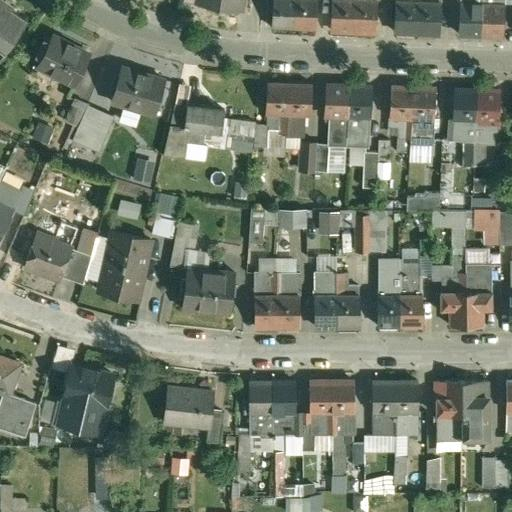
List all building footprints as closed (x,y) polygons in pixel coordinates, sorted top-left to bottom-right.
[(0,0),(0,57),(28,15),(4,0),(0,0)] [(295,0),(273,0),(273,21),(294,22),(295,0)] [(317,0),(295,0),(294,22),(316,23),(317,0)] [(333,0),(332,24),(354,25),(355,0),(333,0)] [(355,0),(354,25),(376,25),(377,0),(355,0)] [(397,0),(396,26),(418,27),(419,0),(397,0)] [(419,0),(418,27),(440,28),(440,27),(441,0),(419,0)] [(460,0),(459,28),(481,29),(483,0),(460,0)] [(505,0),(483,0),(481,29),(504,30),(505,0)] [(90,48),(53,29),(38,60),(75,79),(90,48)] [(167,74),(123,61),(112,95),(156,109),(167,74)] [(291,77),(269,77),(267,107),(268,108),(289,108),(291,77)] [(313,78),(291,77),(289,108),(304,109),(311,109),(313,78)] [(351,79),(328,78),(326,110),(330,110),(328,138),(330,138),(347,139),(351,79)] [(373,80),(351,79),(347,139),(369,141),(373,80)] [(412,81),(390,80),(388,121),(397,122),(397,133),(409,133),(412,81)] [(435,82),(412,81),(409,133),(409,138),(432,139),(435,82)] [(476,84),(454,83),(453,114),(474,114),(476,84)] [(498,85),(476,84),(474,114),(495,116),(496,116),(498,85)] [(87,97),(75,92),(66,114),(79,119),(87,97)] [(116,108),(87,97),(79,119),(73,133),(101,144),(116,108)] [(176,98),(164,148),(186,151),(187,138),(204,140),(206,124),(187,122),(186,122),(188,100),(176,98)] [(224,104),(190,100),(188,100),(186,122),(187,122),(206,124),(221,125),(221,126),(222,126),(225,104),(224,104)] [(289,108),(268,108),(268,115),(269,116),(269,122),(276,123),(275,128),(287,128),(289,108)] [(304,109),(289,108),(287,128),(287,130),(303,130),(304,109)] [(474,114),(453,114),(452,135),(473,135),(474,114)] [(495,116),(474,114),(473,135),(485,136),(495,136),(495,116)] [(268,115),(257,115),(256,139),(268,139),(269,122),(269,116),(268,115)] [(389,135),(378,134),(377,146),(377,155),(388,156),(389,135)] [(485,136),(473,135),(472,160),(484,160),(485,136)] [(317,137),(303,136),(301,163),(315,164),(317,137)] [(328,138),(317,137),(315,164),(328,164),(330,138),(328,138)] [(377,146),(363,146),(362,181),(376,182),(377,155),(377,146)] [(137,150),(131,170),(148,175),(153,154),(137,150)] [(35,186),(23,180),(12,202),(14,203),(25,209),(35,186)] [(119,192),(116,207),(135,212),(139,197),(119,192)] [(12,202),(0,195),(0,230),(14,203),(12,202)] [(265,201),(251,200),(249,236),(263,237),(265,201)] [(471,200),(470,223),(481,223),(481,237),(497,237),(498,201),(471,200)] [(306,203),(282,203),(280,203),(280,218),(306,218),(306,203)] [(317,226),(336,226),(337,204),(317,204),(317,226)] [(511,204),(500,205),(500,224),(501,224),(501,236),(511,235),(511,204)] [(179,211),(158,206),(153,227),(174,232),(179,211)] [(370,209),(358,209),(358,244),(370,244),(370,245),(371,245),(371,224),(371,222),(370,209)] [(383,222),(371,222),(371,224),(371,245),(383,245),(383,222)] [(430,242),(430,222),(419,222),(419,242),(430,242)] [(119,289),(132,229),(114,225),(101,285),(119,289)] [(58,234),(39,226),(26,260),(61,273),(62,269),(72,241),(57,236),(58,234)] [(132,229),(119,289),(138,293),(152,233),(132,229)] [(189,231),(177,229),(171,260),(185,262),(189,231)] [(467,234),(455,233),(455,248),(453,248),(452,258),(461,258),(461,265),(466,265),(466,253),(467,234)] [(93,249),(72,241),(62,269),(84,277),(93,249)] [(492,253),(466,253),(466,265),(466,286),(492,286),(492,253)] [(414,254),(402,254),(402,266),(400,266),(400,288),(421,288),(422,266),(414,266),(414,254)] [(235,266),(188,261),(184,300),(231,305),(235,266)] [(335,266),(316,265),(316,287),(315,287),(315,319),(338,319),(338,318),(337,279),(337,266),(337,264),(335,263),(335,266)] [(277,265),(256,265),(256,287),(255,287),(256,319),(278,319),(277,265)] [(300,265),(277,265),(278,319),(301,319),(300,265)] [(461,265),(454,266),(454,270),(447,270),(447,271),(443,271),(443,273),(444,273),(444,285),(442,285),(442,286),(466,286),(466,265),(461,265)] [(337,266),(337,279),(346,279),(346,271),(350,271),(350,266),(337,266)] [(400,266),(380,266),(380,287),(378,287),(378,318),(401,318),(400,288),(400,266)] [(346,279),(337,279),(338,318),(360,318),(359,279),(346,279)] [(466,286),(442,286),(442,302),(450,302),(450,318),(467,318),(466,286)] [(492,286),(466,286),(467,318),(483,318),(483,302),(492,302),(492,286)] [(421,288),(400,288),(401,318),(423,318),(423,288),(421,288)] [(22,356),(0,348),(0,383),(5,385),(11,387),(22,356)] [(119,365),(69,353),(60,389),(110,400),(119,365)] [(296,374),(274,375),(274,428),(284,428),(287,428),(297,428),(296,374)] [(396,374),(374,374),(374,428),(397,428),(396,374)] [(419,374),(396,374),(397,428),(419,428),(419,374)] [(274,375),(251,376),(252,414),(267,414),(267,423),(263,423),(263,429),(274,428),(274,375)] [(333,375),(311,375),(311,406),(334,406),(333,375)] [(356,375),(333,375),(334,406),(334,428),(347,428),(355,428),(355,406),(356,406),(356,375)] [(463,375),(439,375),(438,408),(463,408),(463,375)] [(488,375),(463,375),(463,408),(463,435),(489,435),(488,375)] [(201,386),(169,382),(164,416),(210,422),(211,422),(213,405),(215,386),(201,385),(201,386)] [(5,385),(0,400),(0,419),(27,428),(31,416),(19,413),(26,392),(11,387),(5,385)] [(110,400),(60,389),(53,418),(103,429),(110,400)] [(37,396),(26,392),(19,413),(31,416),(37,396)] [(225,406),(213,405),(211,422),(210,422),(208,435),(221,437),(225,406)] [(334,406),(311,406),(311,415),(311,429),(316,429),(334,429),(334,428),(334,406)] [(463,408),(438,408),(438,435),(463,435),(463,408)] [(311,415),(304,415),(304,443),(316,443),(316,429),(311,429),(311,415)] [(255,427),(244,426),(241,466),(252,466),(255,427)] [(274,444),(274,428),(263,429),(263,444),(274,444)] [(284,428),(274,428),(274,444),(275,444),(275,445),(288,445),(287,428),(284,428)] [(347,428),(334,428),(334,429),(334,443),(346,444),(347,428)] [(409,449),(396,449),(395,482),(408,482),(409,449)] [(443,455),(429,455),(428,487),(442,487),(443,455)] [(498,456),(485,456),(484,487),(498,486),(498,458),(498,456)] [(511,457),(498,458),(498,486),(511,486),(511,457)] [(362,491),(392,491),(392,472),(363,472),(362,491)] [(316,478),(304,478),(304,487),(316,487),(316,478)] [(285,491),(286,509),(321,507),(319,488),(285,491)]
